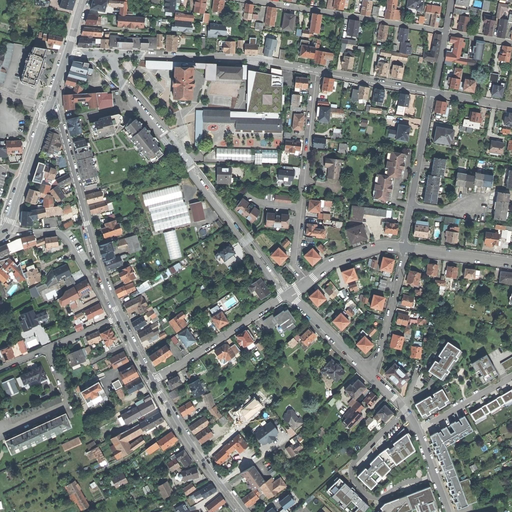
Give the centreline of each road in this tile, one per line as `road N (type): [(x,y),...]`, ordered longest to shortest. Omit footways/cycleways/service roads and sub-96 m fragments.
road 1 (residential): [(114,54),(123,87),(287,293)]
road 2 (residential): [(315,69),(114,54)]
road 3 (residential): [(247,0),(446,32)]
road 4 (residential): [(293,259),(315,69)]
road 5 (residential): [(406,410),(354,462),(353,477),(376,497),(434,474)]
road 6 (residential): [(100,269),(60,122),(47,109)]
road 7 (residential): [(287,293),(152,380)]
road 8 (residential): [(241,511),(152,380)]
road 9 (residential): [(367,372),(380,351),(404,247)]
road 10 (residential): [(0,369),(118,316)]
road 11 (secondary): [(47,109),(6,228)]
road 12 (track): [(175,423),(88,478),(90,499)]
